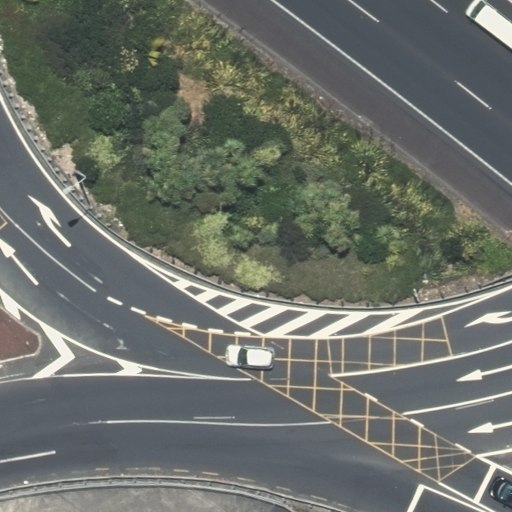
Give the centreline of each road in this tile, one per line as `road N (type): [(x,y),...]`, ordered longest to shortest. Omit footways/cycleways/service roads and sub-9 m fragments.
road 1 (primary): [(282,402),(63,242),(0,169)]
road 2 (primary): [(282,402),(0,425)]
road 3 (motorway): [(489,511),(282,402)]
road 4 (primary): [(511,361),(403,388),(282,402)]
